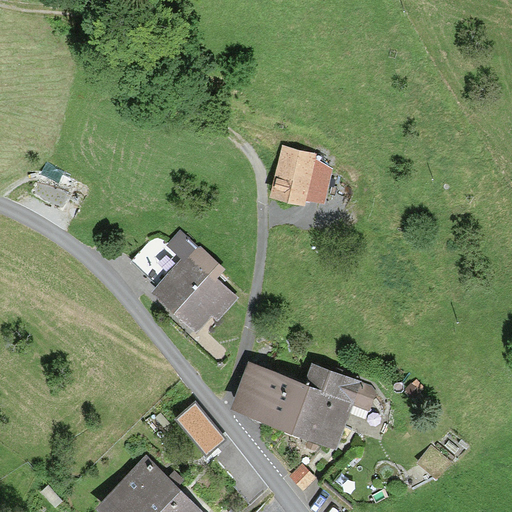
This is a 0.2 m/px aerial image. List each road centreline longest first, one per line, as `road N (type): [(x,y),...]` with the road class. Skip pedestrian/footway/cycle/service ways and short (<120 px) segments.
road 1 (track): [(219,408),(242,361),(260,264),(261,195),(250,152),(109,31),(6,0)]
road 2 (residential): [(0,205),(44,227),(121,290),(299,511)]
